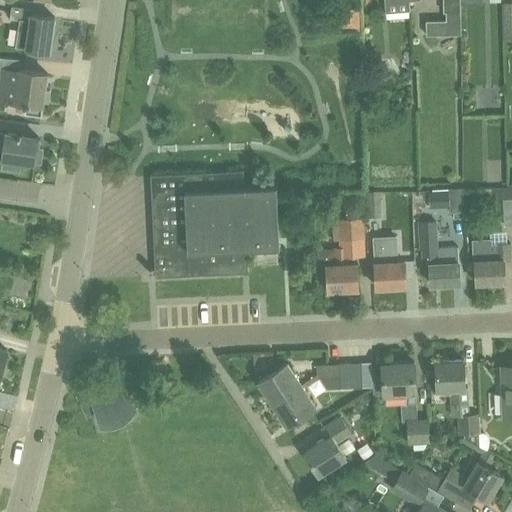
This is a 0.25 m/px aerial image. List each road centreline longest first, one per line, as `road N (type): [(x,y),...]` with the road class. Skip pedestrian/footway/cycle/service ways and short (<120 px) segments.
road 1 (residential): [(511,326),(96,343),(64,335)]
road 2 (residential): [(83,201),(112,0)]
road 3 (residential): [(16,511),(64,335)]
road 4 (residential): [(64,335),(83,201)]
